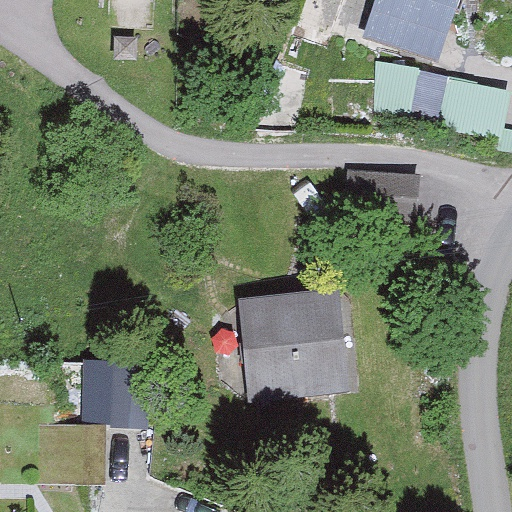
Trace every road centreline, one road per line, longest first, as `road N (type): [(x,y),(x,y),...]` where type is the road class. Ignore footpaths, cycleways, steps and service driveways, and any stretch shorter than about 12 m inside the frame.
road 1 (track): [(34,0),(59,73),(188,151),(227,159),(416,159),(511,186)]
road 2 (residential): [(511,244),(484,325),(479,369),(495,511)]
